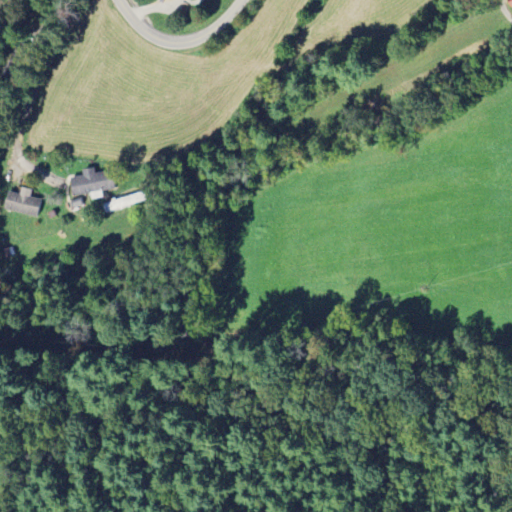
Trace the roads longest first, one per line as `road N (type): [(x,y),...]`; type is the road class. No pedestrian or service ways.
road 1 (residential): [(81,0),(16,141),(17,155),(51,180)]
road 2 (residential): [(118,0),(150,37),(173,43),(216,27),(239,0)]
